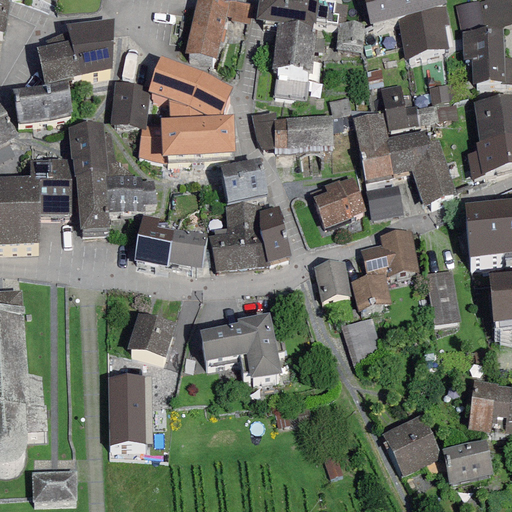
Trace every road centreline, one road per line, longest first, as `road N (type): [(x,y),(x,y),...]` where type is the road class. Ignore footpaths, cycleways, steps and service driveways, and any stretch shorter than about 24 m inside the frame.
road 1 (residential): [(299,274),(220,289),(0,262)]
road 2 (residential): [(0,89),(27,23),(116,11)]
